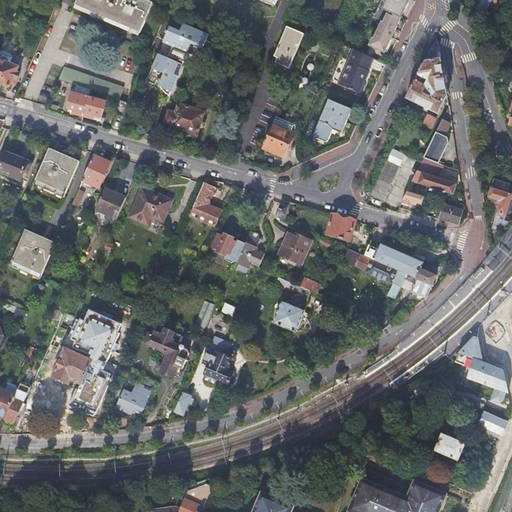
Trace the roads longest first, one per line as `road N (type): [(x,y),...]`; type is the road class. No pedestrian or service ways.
road 1 (residential): [(477,246),(434,301),(378,343),(261,406),(147,436),(0,443)]
road 2 (residential): [(0,107),(298,193)]
road 3 (residential): [(448,26),(477,246)]
road 4 (residential): [(356,162),(435,3)]
road 5 (residential): [(335,204),(477,246)]
road 6 (residential): [(511,155),(448,26)]
